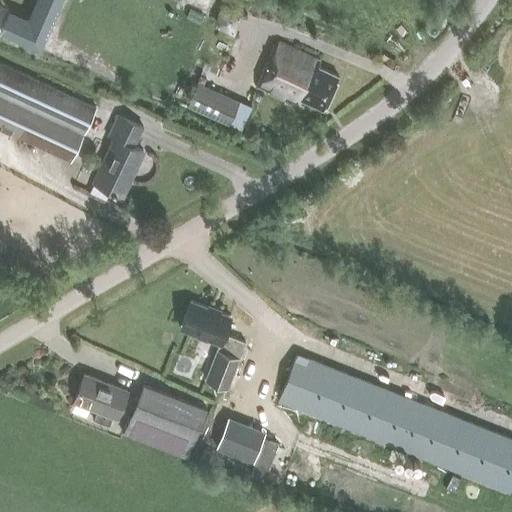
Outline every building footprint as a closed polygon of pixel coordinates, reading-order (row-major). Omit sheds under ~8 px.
[(0,14),(0,35),(40,50),(58,0),(36,0),(28,25),(0,14)] [(338,76),(317,66),(320,61),(275,41),(256,84),(296,103),(298,97),(323,109),(338,76)] [(0,64),(0,129),(70,161),(94,107),(0,64)] [(211,117),(217,102),(191,91),(185,106),(211,117)] [(117,115),(108,135),(113,138),(93,181),(123,194),(142,151),(133,146),(142,126),(117,115)] [(245,341),(223,333),(230,316),(190,300),(179,328),(219,343),(205,379),(227,387),(245,341)] [(277,399),(509,491),(511,484),(511,438),(296,352),(277,399)] [(127,390),(83,373),(73,400),(97,410),(94,419),(109,425),(113,416),(117,417),(127,390)] [(192,442),(206,408),(143,383),(123,432),(186,457),(192,442)] [(263,435),(248,429),(237,456),(252,462),(263,435)]
